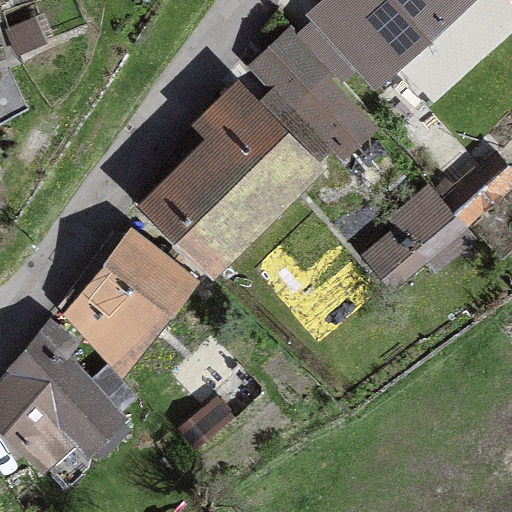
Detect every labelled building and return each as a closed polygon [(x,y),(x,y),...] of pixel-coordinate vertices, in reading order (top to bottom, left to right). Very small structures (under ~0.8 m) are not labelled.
[(331,0),(324,7),(327,10),(303,32),(341,75),(366,53),(379,68),(454,0),(331,0)] [(342,152),(370,125),(326,77),(333,71),(305,38),(300,42),(291,33),(255,66),(342,152)] [(289,188),(277,169),(296,151),(233,91),(202,121),(219,137),(147,211),(189,250),(208,231),(225,250),(289,188)] [(465,221),(511,178),(511,171),(496,154),(456,189),(447,178),(435,189),(465,221)] [(397,215),(400,226),(418,247),(428,262),(467,232),(430,187),(397,215)] [(386,275),(418,247),(400,226),(368,253),(386,275)] [(67,312),(121,370),(192,282),(130,233),(67,312)] [(47,324),(0,380),(11,390),(0,402),(0,422),(43,465),(76,437),(88,450),(120,416),(53,349),(63,338),(47,324)]
